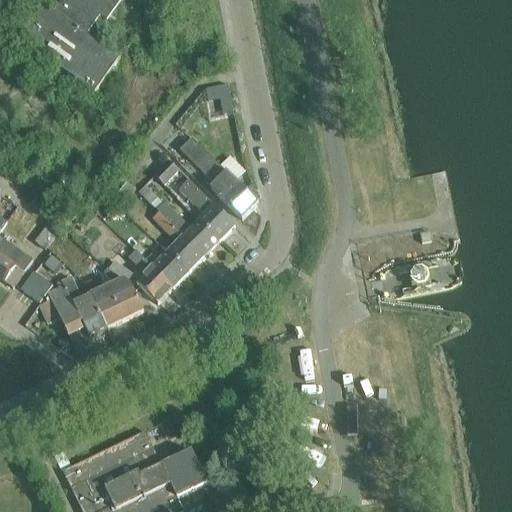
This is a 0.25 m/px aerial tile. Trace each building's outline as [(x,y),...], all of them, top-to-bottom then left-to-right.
[(66,0),(56,15),(43,5),(17,41),(95,96),(121,61),(88,37),(106,13),(104,5),(102,3),(103,0),(66,0)] [(228,82),(209,86),(215,115),(234,111),(228,82)] [(210,192),(242,223),(259,206),(192,141),(176,158),(185,167),(189,163),(210,183),(214,180),(218,184),(210,192)] [(234,154),(226,162),(242,178),(250,170),(234,154)] [(155,179),(164,189),(179,174),(169,164),(155,179)] [(56,202),(75,218),(99,190),(90,182),(73,202),(63,193),(56,202)] [(204,218),(198,224),(220,245),(235,229),(189,183),(179,193),(204,218)] [(113,202),(122,208),(135,192),(126,185),(113,202)] [(138,196),(151,208),(158,201),(145,189),(138,196)] [(157,214),(159,216),(204,261),(220,245),(198,224),(190,232),(165,207),(157,214)] [(177,246),(168,255),(189,276),(204,261),(159,216),(153,222),(177,246)] [(35,245),(46,253),(60,233),(50,225),(35,245)] [(0,240),(0,282),(13,292),(33,264),(0,240)] [(174,291),(146,264),(136,254),(129,262),(146,278),(137,287),(158,308),(174,292),(174,291)] [(61,255),(43,264),(51,281),(70,272),(61,255)] [(153,258),(146,264),(174,291),(189,276),(168,255),(159,264),(153,258)] [(108,273),(131,288),(133,286),(130,284),(134,277),(114,263),(108,273)] [(111,289),(127,323),(144,314),(131,288),(108,273),(107,272),(104,276),(114,288),(111,289)] [(34,275),(24,289),(21,293),(40,306),(53,289),(34,275)] [(54,309),(44,313),(53,332),(63,327),(69,340),(85,332),(90,341),(108,332),(91,299),(82,303),(75,289),(71,281),(58,287),(58,289),(60,291),(48,297),(54,309)] [(127,323),(111,289),(101,295),(92,284),(84,287),(91,299),(108,332),(127,323)] [(145,435),(63,475),(81,511),(181,511),(177,502),(207,487),(191,454),(161,469),(145,435)]
